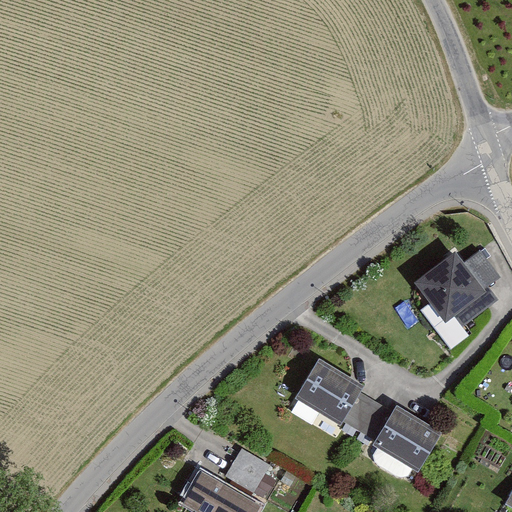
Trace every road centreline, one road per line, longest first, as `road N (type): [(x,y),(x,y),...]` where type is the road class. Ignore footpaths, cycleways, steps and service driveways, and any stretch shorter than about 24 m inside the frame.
road 1 (residential): [(64,511),(182,388),(487,149)]
road 2 (residential): [(487,149),(434,0)]
